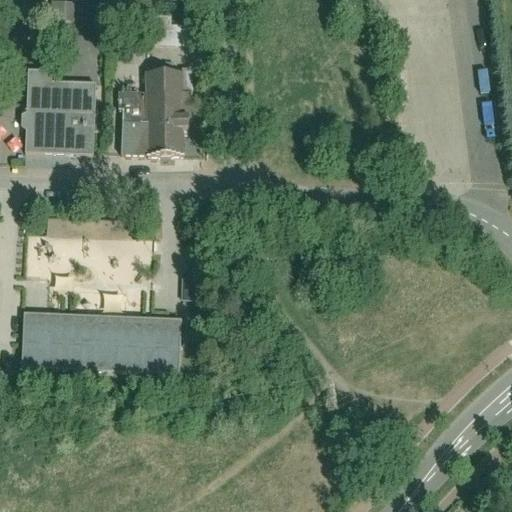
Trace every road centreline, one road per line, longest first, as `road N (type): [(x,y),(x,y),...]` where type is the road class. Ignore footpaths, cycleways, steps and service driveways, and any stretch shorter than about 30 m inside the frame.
road 1 (residential): [(228,189),(396,199),(467,209),(511,228)]
road 2 (residential): [(0,181),(228,189)]
road 3 (residential): [(229,0),(228,189)]
road 4 (tertiary): [(403,511),(511,393)]
